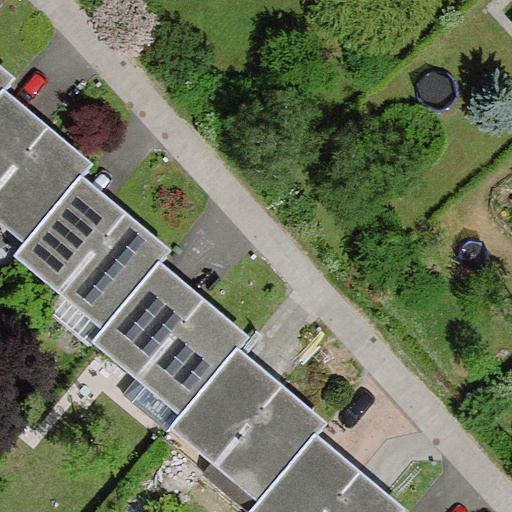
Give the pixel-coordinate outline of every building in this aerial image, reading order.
[(13,87),(0,76),(0,102),(3,99),(13,87)] [(89,173),(3,99),(0,102),(0,202),(38,235),(79,184),(89,173)] [(169,259),(79,184),(38,235),(28,248),(116,321),(158,271),(169,259)] [(247,345),(158,271),(116,321),(105,333),(194,407),(236,357),(247,345)] [(325,431),(236,357),(194,407),(184,419),(273,492),(314,443),(325,431)] [(395,511),(314,443),(273,492),(262,505),(269,511),(395,511)]
